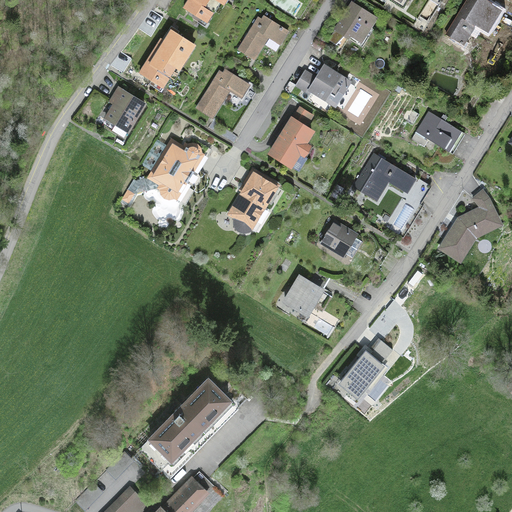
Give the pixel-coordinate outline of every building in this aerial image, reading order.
[(189,0),(184,8),(207,22),(221,0),(189,0)] [(466,0),(446,34),(458,41),(470,22),(487,33),(501,10),(485,0),(466,0)] [(342,19),(329,40),(342,48),(350,35),(361,42),(376,17),(354,3),(343,20),(342,19)] [(263,38),(265,34),(270,37),(266,45),(274,50),(277,49),(288,32),(263,16),(261,20),(258,17),(238,49),(252,58),(265,38),(263,38)] [(162,39),(140,74),(163,87),(183,56),(187,58),(194,47),(183,40),(184,38),(172,30),(165,41),(162,39)] [(305,71),(296,85),(309,93),(311,89),(335,104),(348,82),(324,67),(317,79),(305,71)] [(226,88),(241,97),(249,85),(225,69),(223,73),(219,71),(196,107),(210,116),(226,91),(225,91),(226,88)] [(474,121),(491,93),(478,84),(460,113),(474,121)] [(144,104),(123,91),(106,118),(116,124),(112,130),(124,137),(144,104)] [(308,139),(311,131),(305,127),(312,115),(300,107),(271,153),(290,165),(296,159),(299,153),(303,155),(307,151),(309,145),(306,143),(308,139)] [(428,111),(416,132),(449,152),(462,131),(428,111)] [(195,148),(193,147),(188,149),(186,148),(184,151),(173,144),(153,176),(165,184),(163,187),(165,188),(164,190),(165,193),(167,195),(169,195),(172,195),(173,193),(175,194),(182,184),(185,185),(187,182),(187,183),(188,181),(187,180),(192,173),(193,173),(195,168),(192,166),(199,156),(197,155),(197,152),(197,150),(195,148)] [(374,198),(386,179),(405,191),(413,178),(374,154),(354,186),(374,198)] [(229,214),(236,218),(235,223),(239,226),(243,225),(248,218),(254,222),(277,185),(253,170),(244,184),(247,186),(229,214)] [(134,194),(128,190),(122,199),(128,203),(134,194)] [(441,248),(460,260),(475,236),(500,224),(490,204),(492,203),(491,199),(483,190),(473,198),(481,208),(459,219),(441,248)] [(356,236),(333,222),(322,241),(345,255),(356,236)] [(376,245),(368,258),(380,265),(388,253),(376,245)] [(282,302),(307,318),(324,291),(299,275),(282,302)] [(386,367),(365,350),(338,385),(359,402),(386,367)] [(140,449),(169,478),(247,399),(242,394),(233,403),(208,379),(172,416),(171,415),(164,422),(165,423),(140,449)] [(188,511),(207,493),(191,478),(157,511),(188,511)] [(146,504),(130,488),(106,511),(138,511),(146,505),(146,504)]
